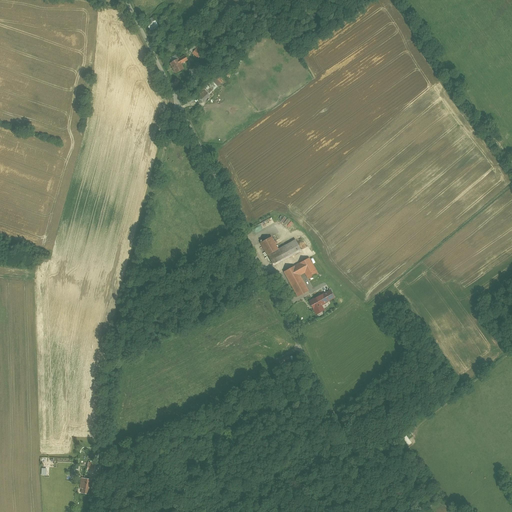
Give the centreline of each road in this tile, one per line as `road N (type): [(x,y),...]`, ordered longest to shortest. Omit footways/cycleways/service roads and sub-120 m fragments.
road 1 (unclassified): [(125,0),(377,511)]
road 2 (track): [(511,162),(398,0)]
road 3 (track): [(173,94),(252,0)]
